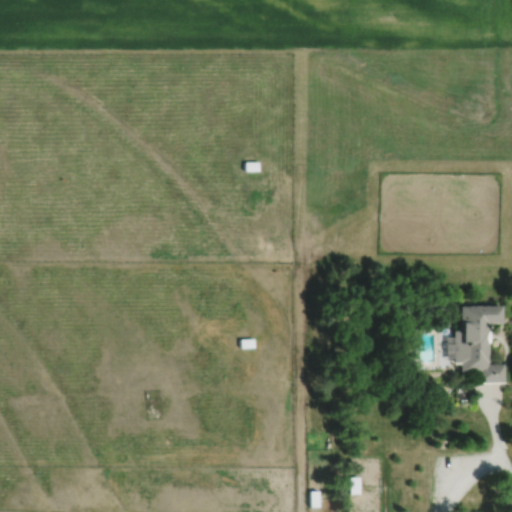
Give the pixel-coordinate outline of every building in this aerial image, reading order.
[(243,161),(243,169),(257,169),(257,161),(243,161)] [(305,166),(293,164),(291,172),(303,174),(305,166)] [(458,306),(459,329),(452,329),(453,343),(445,343),(445,351),(453,351),(453,362),(459,362),(459,371),(476,371),(476,382),(503,382),(502,363),(486,363),(486,362),(487,362),(487,342),(488,342),(487,331),(486,322),(500,322),(500,305),(458,306)] [(237,336),(238,344),(251,344),(251,335),(237,336)] [(348,474),(348,492),(356,492),(357,474),(348,474)] [(307,488),(307,505),(316,505),(315,488),(307,488)]
